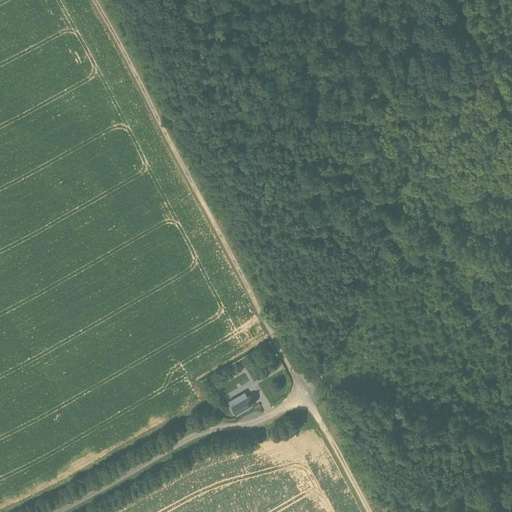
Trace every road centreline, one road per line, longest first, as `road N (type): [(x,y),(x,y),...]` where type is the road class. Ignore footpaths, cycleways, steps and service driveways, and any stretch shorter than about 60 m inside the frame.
road 1 (track): [(102,0),(303,381)]
road 2 (track): [(33,511),(184,426),(251,411),(303,381)]
road 3 (track): [(303,381),(374,511)]
